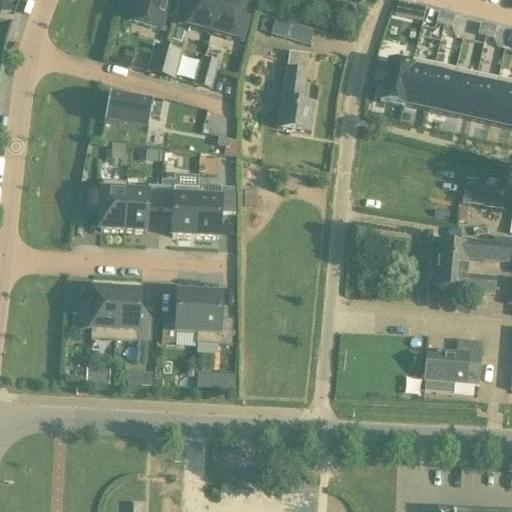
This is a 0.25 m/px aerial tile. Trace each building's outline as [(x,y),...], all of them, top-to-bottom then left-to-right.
[(129,24),(160,32),(168,0),(132,0),(130,9),(133,10),(129,24)] [(178,27),(210,36),(219,0),(192,0),(191,7),(185,5),(178,27)] [(236,0),(219,0),(210,36),(241,45),(247,22),(241,20),(245,4),(236,1),(236,0)] [(279,2),(270,0),(268,0),(265,14),(275,17),(279,2)] [(0,11),(0,14),(10,15),(11,2),(1,1),(0,11)] [(407,6),(398,4),(397,7),(395,18),(404,20),(407,6)] [(438,14),(435,26),(443,28),(446,16),(438,14)] [(446,16),(443,28),(451,30),(454,19),(446,16)] [(309,47),(313,34),(263,19),(259,33),(309,47)] [(480,25),(477,37),(484,39),(488,27),(480,25)] [(488,27),(484,39),(492,41),(495,30),(488,27)] [(148,75),(160,78),(167,53),(155,50),(148,75)] [(179,57),(167,53),(160,78),(172,81),(179,57)] [(312,106),(302,104),(308,58),(289,55),(282,101),(281,101),(277,131),(307,135),(312,106)] [(389,61),(379,106),(403,111),(403,110),(402,109),(412,67),(411,66),(389,61)] [(196,88),(209,91),(216,66),(202,63),(196,88)] [(412,67),(402,109),(403,110),(423,114),(434,68),(412,63),(411,66),(412,67)] [(434,68),(423,114),(444,119),(455,72),(434,68)] [(455,72),(444,119),(466,123),(476,77),(455,72)] [(215,77),(211,93),(228,97),(232,82),(215,77)] [(476,77),(466,123),(487,128),(497,82),(476,77)] [(511,84),(497,82),(487,128),(508,133),(511,113),(511,84)] [(159,122),(161,108),(152,106),(108,97),(103,126),(147,134),(149,120),(159,122)] [(229,150),(230,142),(218,140),(217,148),(229,150)] [(125,163),(125,147),(110,146),(109,163),(125,163)] [(88,193),(87,209),(87,219),(100,219),(99,234),(122,235),(124,190),(126,190),(126,185),(102,184),(101,194),(88,193)] [(460,208),(505,211),(506,190),(462,186),(460,208)] [(124,190),(122,235),(145,236),(147,191),(126,190),(124,190)] [(194,240),(196,200),(173,199),(171,239),(194,240)] [(196,200),(194,240),(218,241),(220,201),(196,200)] [(436,244),(433,267),(466,270),(467,262),(508,265),(511,243),(492,241),(491,247),(453,243),(453,245),(436,244)] [(433,267),(431,291),(448,292),(448,294),(493,298),(495,281),(465,279),(466,270),(433,267)] [(78,307),(78,317),(77,333),(90,333),(89,343),(113,344),(116,295),(92,293),(91,308),(78,307)] [(139,296),(116,295),(113,344),(137,345),(139,296)] [(196,337),(198,297),(176,296),(175,320),(162,319),(160,345),(175,346),(175,336),(195,337),(196,337)] [(196,337),(195,337),(195,347),(217,348),(231,349),(232,323),(219,322),(221,298),(198,297),(196,337)] [(424,381),(423,394),(452,396),(453,386),(477,388),(480,357),(455,355),(455,357),(426,355),(423,381),(424,381)] [(99,387),(108,387),(108,372),(99,372),(99,387)] [(232,381),(194,378),(193,393),(231,395),(232,381)] [(140,392),(153,393),(154,383),(141,381),(140,392)]
